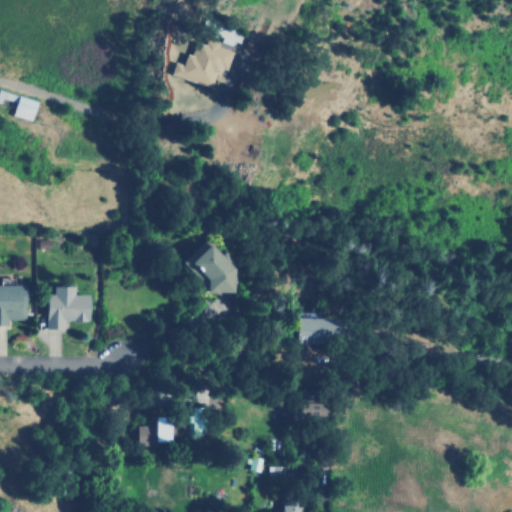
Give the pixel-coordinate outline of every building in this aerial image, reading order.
[(171,75),(213,87),(217,72),(225,75),(233,48),(207,41),(197,38),(192,54),(188,53),(185,63),(175,61),(171,75)] [(31,120),(37,100),(18,95),(12,114),(31,120)] [(205,290),(233,292),(234,261),(215,260),(216,245),(199,244),(198,264),(207,265),(205,290)] [(0,283),(0,324),(7,324),(7,319),(27,319),(26,283),(0,283)] [(63,320),(91,320),(91,292),(75,292),(75,284),(54,284),(54,292),(46,292),(46,328),(63,328),(63,320)] [(296,341),(335,342),(335,317),(297,316),(296,341)] [(192,429),(204,429),(203,406),(192,406),(192,429)] [(172,439),(172,423),(162,422),(162,416),(156,416),(156,439),(172,439)] [(135,424),(136,446),(155,445),(154,423),(135,424)] [(283,511),(301,511),(301,498),(283,498),(283,511)]
